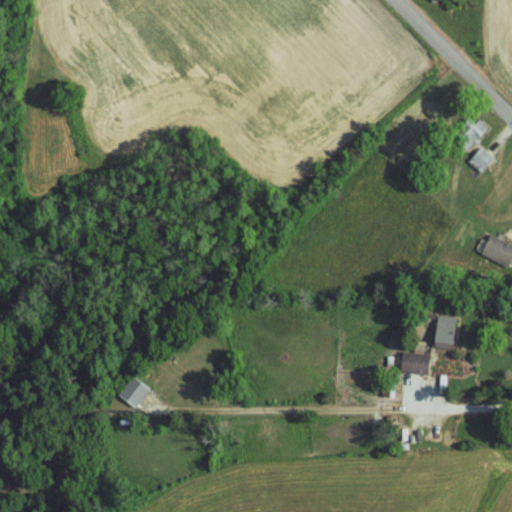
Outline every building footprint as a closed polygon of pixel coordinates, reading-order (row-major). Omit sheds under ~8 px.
[(478,142),(489,125),(471,114),(460,131),(478,142)] [(481,172),(495,158),(482,146),(469,160),(481,172)] [(511,260),(511,243),(491,234),(482,254),(510,266),(511,260)] [(456,316),(437,316),(437,347),(455,347),(456,316)] [(431,353),(403,352),(403,372),(430,373),(431,353)] [(119,393),(135,407),(150,388),(134,375),(119,393)]
